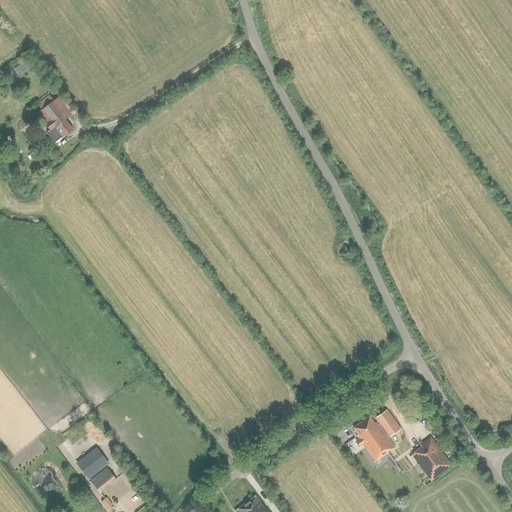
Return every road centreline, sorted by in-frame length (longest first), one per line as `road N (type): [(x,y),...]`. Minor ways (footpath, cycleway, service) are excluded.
road 1 (tertiary): [(411,356),(241,0)]
road 2 (tertiary): [(194,511),(224,482),(411,356)]
road 3 (tertiary): [(487,462),(411,356)]
